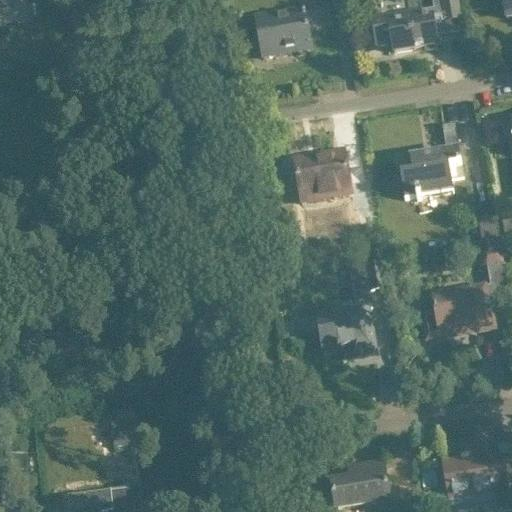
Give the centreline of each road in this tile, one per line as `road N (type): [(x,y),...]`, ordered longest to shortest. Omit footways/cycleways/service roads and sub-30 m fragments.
road 1 (residential): [(279,439),(224,120)]
road 2 (residential): [(224,120),(511,77)]
road 3 (residential): [(279,439),(511,401)]
road 4 (residential): [(224,120),(205,0)]
